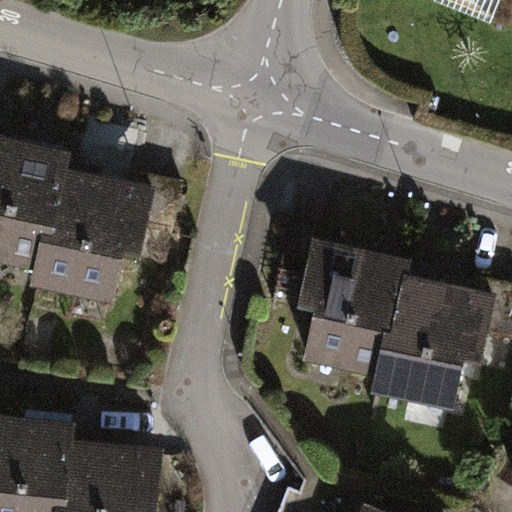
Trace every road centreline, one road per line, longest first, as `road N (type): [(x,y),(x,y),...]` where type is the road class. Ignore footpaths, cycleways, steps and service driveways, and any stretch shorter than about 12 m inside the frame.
road 1 (residential): [(268,102),(212,376),(268,477),(256,511)]
road 2 (residential): [(0,27),(268,102)]
road 3 (residential): [(268,102),(511,186)]
